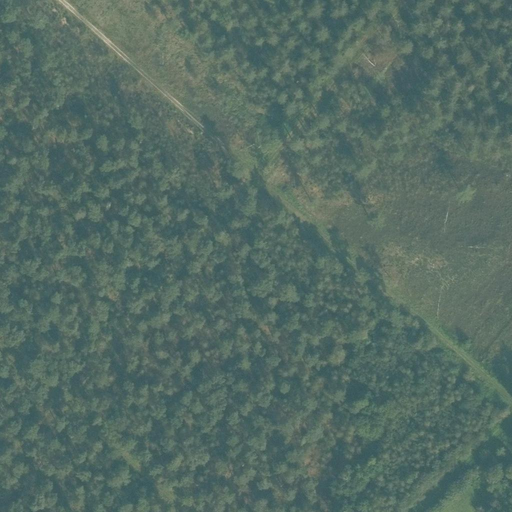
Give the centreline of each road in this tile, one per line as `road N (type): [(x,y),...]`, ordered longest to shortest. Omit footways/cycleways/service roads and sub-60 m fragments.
road 1 (track): [(511,405),(255,177),(0,474)]
road 2 (track): [(52,0),(255,177),(407,0)]
road 3 (track): [(180,511),(0,352)]
road 4 (track): [(511,414),(413,511)]
